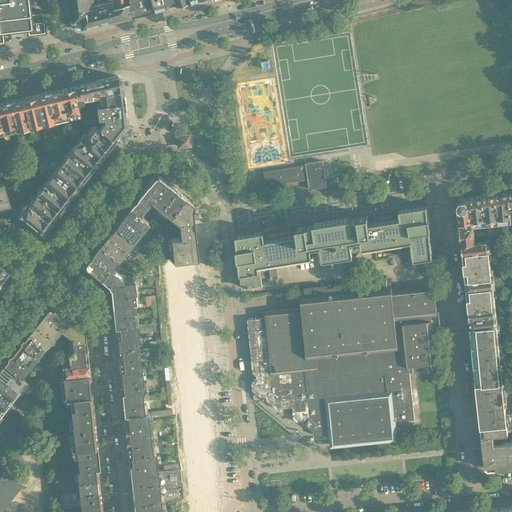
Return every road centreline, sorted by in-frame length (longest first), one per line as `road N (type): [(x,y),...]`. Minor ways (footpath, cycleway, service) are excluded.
road 1 (residential): [(248,511),(213,206),(203,185),(145,138)]
road 2 (residential): [(474,491),(439,182),(511,172)]
road 3 (residential): [(44,260),(93,293),(117,511)]
road 4 (residential): [(273,511),(474,491)]
road 5 (secondary): [(150,40),(312,0)]
road 6 (residential): [(44,260),(145,138)]
road 7 (secondary): [(0,75),(150,40)]
